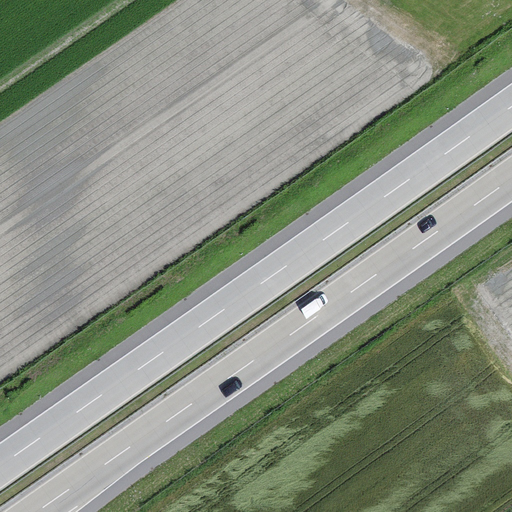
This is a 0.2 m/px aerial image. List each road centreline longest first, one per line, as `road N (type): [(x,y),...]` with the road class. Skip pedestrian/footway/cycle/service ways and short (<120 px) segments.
road 1 (motorway): [(511,105),(0,467)]
road 2 (motorway): [(38,511),(511,177)]
